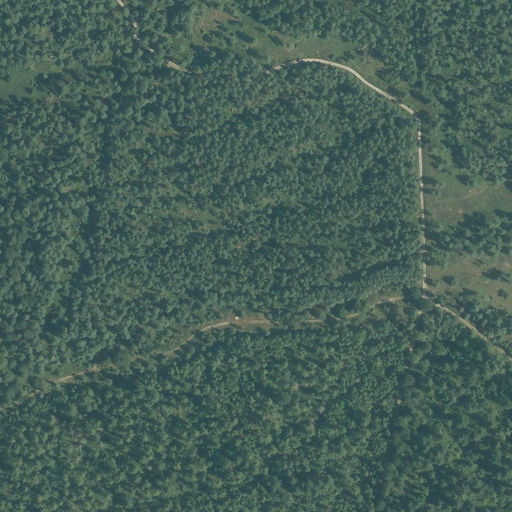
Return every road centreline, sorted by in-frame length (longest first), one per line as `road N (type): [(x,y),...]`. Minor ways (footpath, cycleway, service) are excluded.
road 1 (track): [(118,0),(140,44),(182,70),(250,79),(284,63),(319,60),(353,69),(421,119),(424,289),(373,511)]
road 2 (track): [(511,360),(451,310),(402,297),(329,320),(226,322),(164,358),(68,377),(0,406)]
